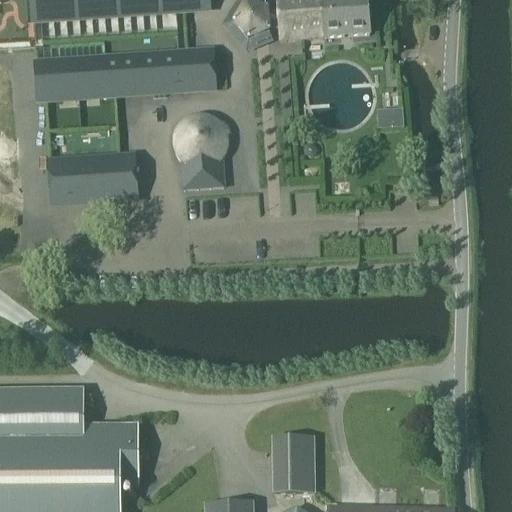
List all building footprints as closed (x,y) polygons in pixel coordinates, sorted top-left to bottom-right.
[(30,0),(33,24),(207,12),(206,0),(30,0)] [(244,0),(241,0),(230,19),(236,23),(232,29),(248,46),(269,37),(269,34),(278,34),(278,28),(277,16),(268,17),(267,14),(263,13),(264,5),(244,0)] [(314,0),(315,2),(308,2),(310,43),(369,39),(366,0),(344,0),(331,1),(330,0),(314,0)] [(308,2),(276,4),(277,16),(278,28),(279,45),(310,43),(308,2)] [(204,57),(36,68),(38,104),(207,93),(212,92),(210,56),(204,57)] [(172,140),(171,145),(171,150),(172,155),(174,159),(176,163),(180,167),(183,170),(185,192),(221,190),(219,168),(223,164),(225,160),(227,155),(229,151),(229,146),(228,141),(227,136),(225,131),(222,127),(218,124),(214,121),(209,119),(205,118),(200,118),(195,118),(190,119),(186,121),(182,124),(178,127),(175,131),(173,136),(172,140)] [(135,202),(132,162),(49,168),(52,208),(135,202)] [(0,511),(120,511),(120,491),(138,491),(137,429),(85,430),(84,395),(0,395),(0,511)] [(313,442),(272,443),(273,498),(313,497),(313,442)]
